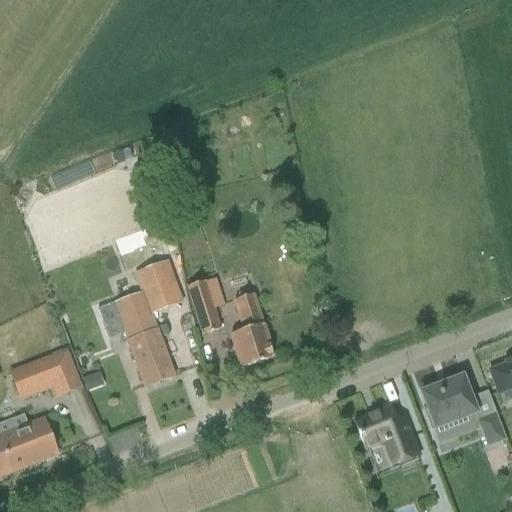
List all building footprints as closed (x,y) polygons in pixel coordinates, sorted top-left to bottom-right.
[(141,294),(112,305),(118,320),(123,334),(136,370),(143,389),(174,378),(151,316),(181,305),(174,286),(165,263),(134,275),(141,294)] [(203,285),(187,290),(195,317),(202,336),(219,331),(212,311),(203,285)] [(243,332),(230,336),(241,369),(272,359),(252,296),(248,298),(244,293),(237,295),(236,301),(234,302),(243,332)] [(112,305),(97,311),(102,325),(118,320),(112,305)] [(52,355),(9,372),(18,397),(50,385),(55,399),(68,394),(52,355)] [(505,366),(488,373),(497,396),(511,390),(511,358),(503,362),(505,366)] [(419,394),(426,412),(422,414),(429,433),(475,415),(461,378),(419,394)] [(363,451),(382,444),(391,468),(418,458),(403,419),(394,423),(388,406),(373,412),(374,415),(352,423),(363,451)] [(505,440),(495,415),(477,422),(487,447),(505,440)] [(0,479),(56,457),(49,439),(41,421),(26,427),(22,417),(0,426),(0,479)]
